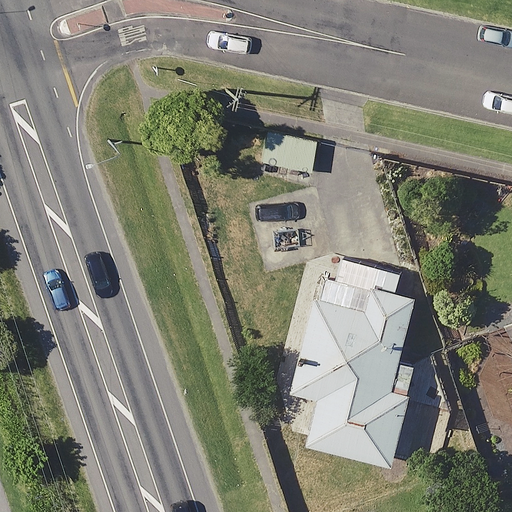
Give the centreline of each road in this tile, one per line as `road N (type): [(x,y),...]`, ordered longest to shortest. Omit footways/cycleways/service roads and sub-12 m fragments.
road 1 (residential): [(0,38),(161,3),(511,78)]
road 2 (primary): [(0,57),(153,511)]
